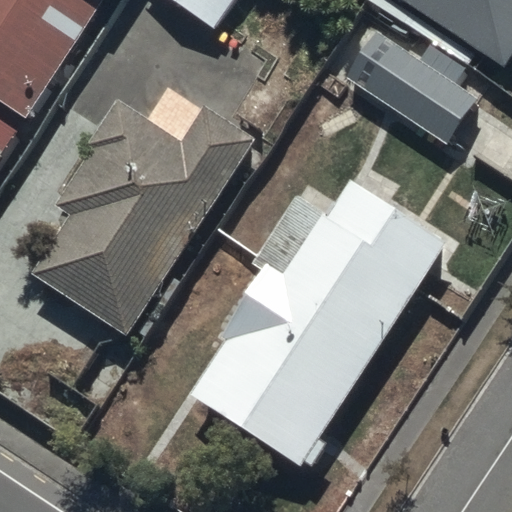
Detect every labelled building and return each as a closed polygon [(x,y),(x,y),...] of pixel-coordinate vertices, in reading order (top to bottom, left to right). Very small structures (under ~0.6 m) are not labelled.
[(0,0),(0,104),(33,127),(119,0),(0,0)] [(165,0),(220,37),(245,0),(165,0)] [(511,0),(394,0),(511,76),(511,75),(511,0)] [(369,35),(341,81),(456,152),(484,105),(369,35)] [(78,224),(39,283),(134,347),(268,148),(214,112),(190,148),(124,104),(55,208),(78,224)] [(0,171),(23,134),(0,119),(0,171)] [(326,448),(452,251),(355,189),(333,223),(304,205),(272,254),(281,260),(192,399),(308,473),(312,468),(318,472),(331,451),(326,448)]
